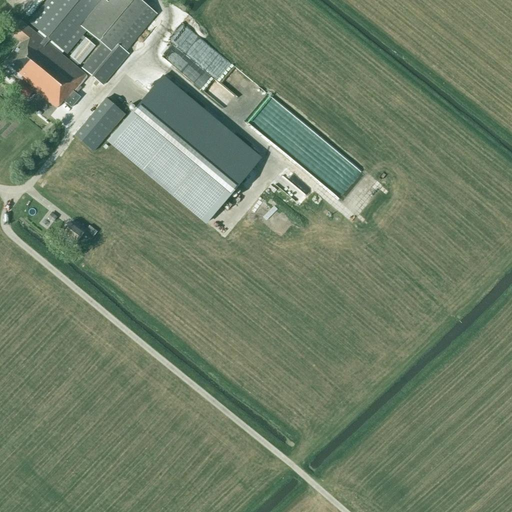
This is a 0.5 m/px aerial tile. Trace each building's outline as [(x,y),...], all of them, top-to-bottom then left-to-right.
[(129,54),(125,51),(156,14),(139,0),(110,0),(108,3),(104,0),(47,0),(28,23),(38,31),(36,34),(20,21),(9,33),(21,43),(4,64),(20,78),(22,80),(20,82),(19,81),(13,88),(27,99),(34,90),(59,111),(66,103),(74,110),(83,100),(77,95),(78,93),(80,95),(84,90),(82,88),(90,79),(78,69),(81,66),(82,67),(97,49),(82,36),(86,31),(104,47),(84,70),(102,86),(129,54)] [(161,77),(108,141),(206,223),(259,159),(161,77)] [(105,99),(74,136),(75,137),(72,141),(85,152),(88,148),(93,152),(124,114),(105,99)] [(52,222),(57,217),(51,213),(47,218),(52,222)] [(74,244),(84,231),(71,222),(62,234),(74,244)] [(96,232),(88,226),(85,230),(93,236),(96,232)]
